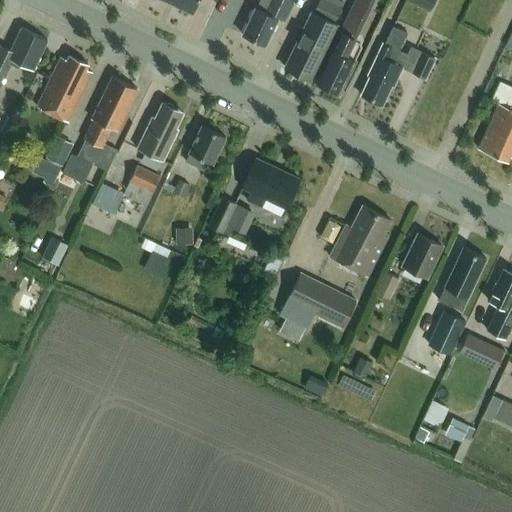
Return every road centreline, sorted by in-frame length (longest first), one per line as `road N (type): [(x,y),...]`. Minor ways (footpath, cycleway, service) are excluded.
road 1 (primary): [(332,136),(40,0)]
road 2 (primary): [(511,220),(332,136)]
road 3 (unclassified): [(332,136),(397,0)]
